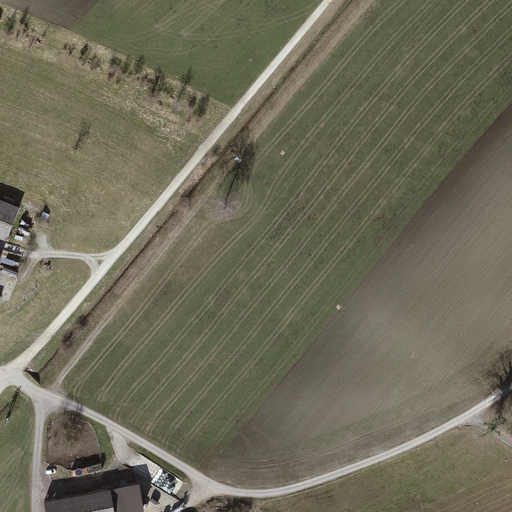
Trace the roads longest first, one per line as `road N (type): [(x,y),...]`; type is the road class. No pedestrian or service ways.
road 1 (track): [(7,376),(99,417),(211,483),(245,493),(301,487),(412,444),(511,387)]
road 2 (track): [(47,393),(372,0)]
road 3 (track): [(329,0),(7,376)]
